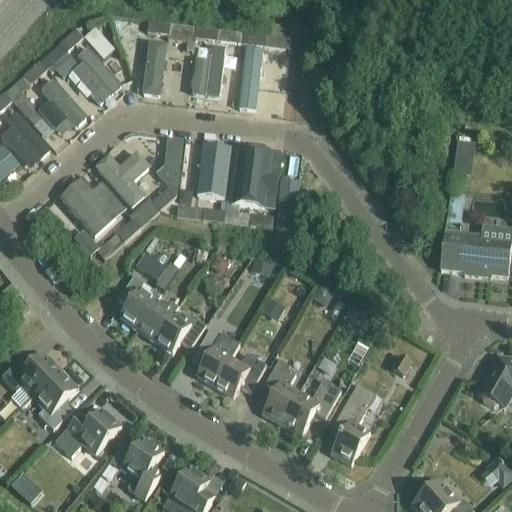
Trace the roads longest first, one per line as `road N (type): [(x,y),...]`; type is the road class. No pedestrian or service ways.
road 1 (residential): [(468,329),(427,305),(322,158),(293,140),(126,124),(0,226)]
road 2 (residential): [(344,511),(144,387),(70,324),(0,230)]
road 3 (residential): [(367,511),(468,329)]
